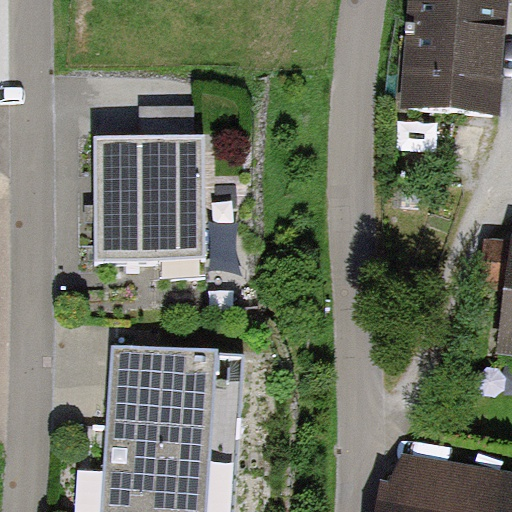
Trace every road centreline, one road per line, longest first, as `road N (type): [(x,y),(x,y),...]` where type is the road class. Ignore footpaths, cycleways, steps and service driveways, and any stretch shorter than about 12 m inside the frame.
road 1 (residential): [(367,0),(356,59),(355,511)]
road 2 (residential): [(24,511),(34,0)]
